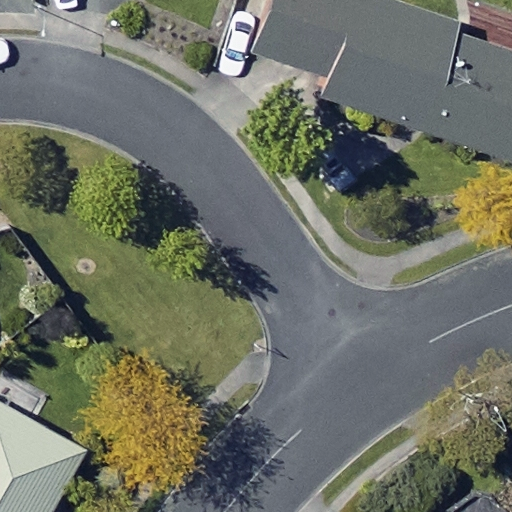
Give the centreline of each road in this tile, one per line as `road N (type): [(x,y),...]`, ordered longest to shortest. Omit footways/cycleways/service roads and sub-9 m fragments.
road 1 (residential): [(0,81),(105,94),(159,122),(210,164),(359,380)]
road 2 (residential): [(359,380),(287,439),(223,511)]
road 3 (residential): [(511,303),(359,380)]
